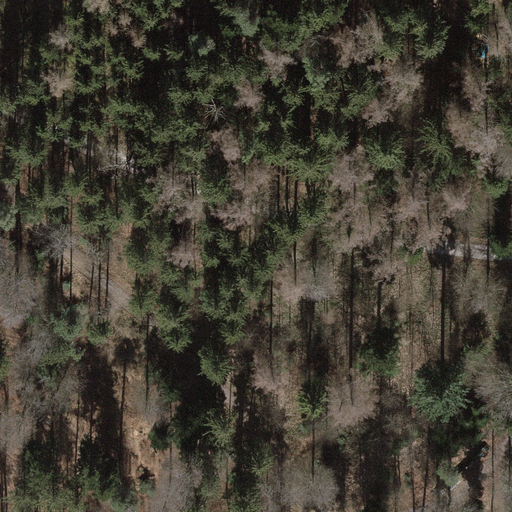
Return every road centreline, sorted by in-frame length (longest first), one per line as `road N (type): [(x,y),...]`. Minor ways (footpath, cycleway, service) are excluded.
road 1 (track): [(0,91),(233,197),(325,229),(511,258)]
road 2 (track): [(320,511),(300,499),(193,362),(38,221),(0,173)]
